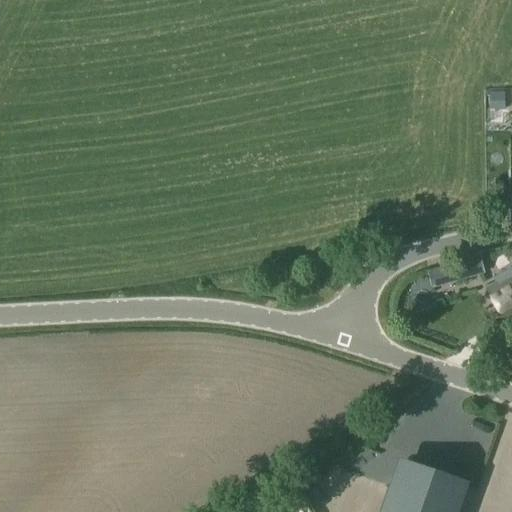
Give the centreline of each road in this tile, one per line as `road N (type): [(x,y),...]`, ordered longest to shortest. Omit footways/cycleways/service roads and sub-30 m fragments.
road 1 (unclassified): [(341,339),(153,305),(0,313)]
road 2 (unclassified): [(341,339),(371,269),(394,257),(511,237)]
road 3 (unclassified): [(511,388),(341,339)]
